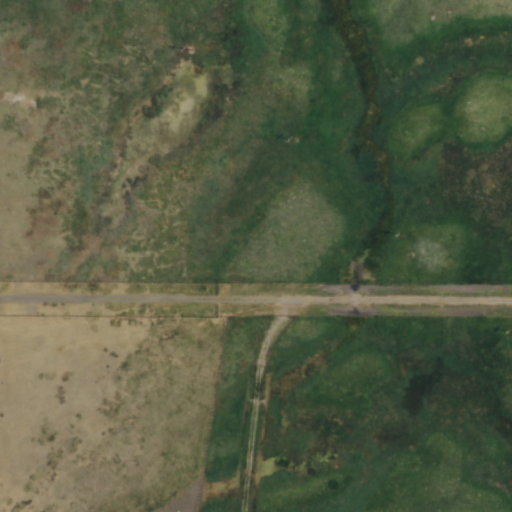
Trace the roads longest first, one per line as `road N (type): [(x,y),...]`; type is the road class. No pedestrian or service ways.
road 1 (track): [(511,299),(0,292)]
road 2 (track): [(277,296),(232,392),(221,511)]
